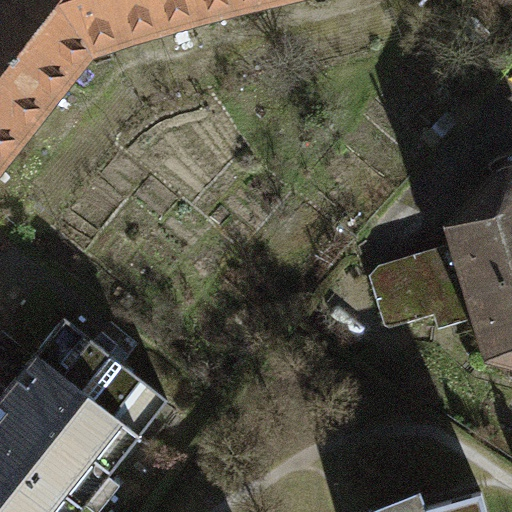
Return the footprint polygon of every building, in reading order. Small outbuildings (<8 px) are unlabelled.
[(0,0),(0,9),(67,65),(80,46),(90,52),(111,46),(114,35),(154,23),(147,0),(0,0)] [(236,0),(147,0),(154,23),(198,10),(207,17),(224,13),(228,2),(236,0)] [(67,65),(0,9),(0,148),(17,126),(28,124),(38,112),(37,100),(67,65)] [(499,165),(443,222),(450,246),(473,318),(486,360),(511,367),(511,159),(508,159),(499,165)] [(473,318),(450,246),(368,271),(387,330),(435,315),(439,328),(473,318)] [(37,352),(139,432),(167,398),(64,318),(37,352)] [(0,511),(76,511),(139,432),(37,352),(0,399),(0,511)] [(427,511),(486,511),(480,490),(426,505),(427,511)]
